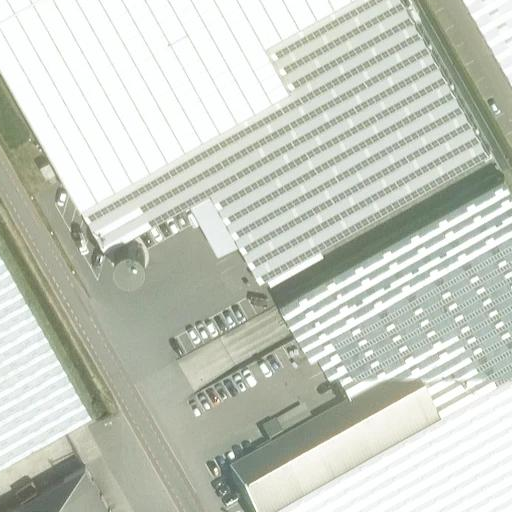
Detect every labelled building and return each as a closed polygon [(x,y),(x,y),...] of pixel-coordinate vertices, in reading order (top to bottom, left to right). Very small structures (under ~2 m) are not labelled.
[(406,0),(0,0),(0,57),(105,246),(210,187),(244,247),(242,249),(248,261),(250,259),(260,277),(489,149),(406,0)] [(511,0),(468,0),(511,77),(511,0)] [(50,161),(40,166),(46,177),(56,171),(50,161)] [(349,407),(230,474),(251,511),(511,511),(511,190),(503,175),(281,299),(312,355),(319,351),(349,407)] [(0,462),(91,412),(92,411),(47,331),(0,245),(0,462)] [(276,422),(263,430),(270,443),(283,435),(276,422)] [(111,511),(85,464),(0,511),(111,511)]
